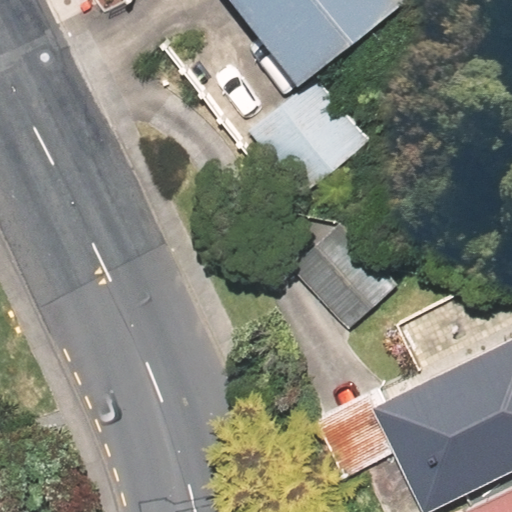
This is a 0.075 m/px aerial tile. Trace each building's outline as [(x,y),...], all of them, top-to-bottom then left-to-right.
[(413,0),(248,0),(312,83),(416,3),(413,0)] [(374,143),(322,79),(257,131),(310,198),(374,143)] [(349,221),(298,269),(350,326),(402,277),(349,221)] [(427,506),(511,465),(511,332),(376,397),(427,506)] [(511,511),(511,484),(469,505),(472,511),(511,511)]
